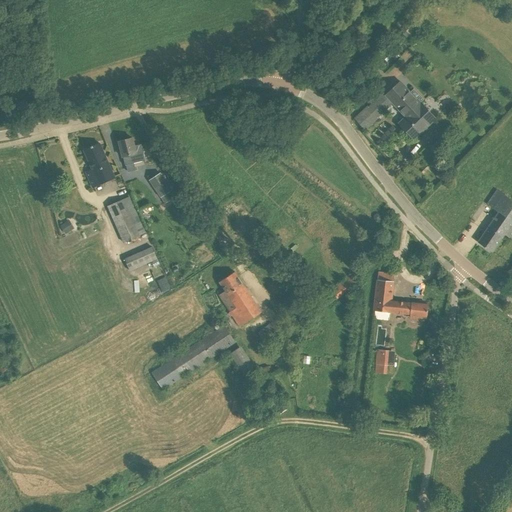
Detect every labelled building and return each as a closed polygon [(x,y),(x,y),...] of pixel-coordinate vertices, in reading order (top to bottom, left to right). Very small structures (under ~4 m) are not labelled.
[(404,62),(417,50),(414,46),(401,58),(404,62)] [(377,65),(369,73),(372,76),(380,68),(377,65)] [(400,82),(386,96),(406,117),(398,124),(413,138),(434,118),(421,104),(424,101),(414,90),(411,93),(400,82)] [(368,108),(356,121),(364,129),(377,116),(368,108)] [(142,144),(135,146),(133,138),(119,141),(125,165),(146,160),(142,144)] [(104,154),(99,143),(86,149),(91,162),(92,162),(95,167),(85,171),(93,187),(114,177),(104,154)] [(161,174),(150,182),(164,202),(175,195),(161,174)] [(511,239),(511,238),(511,199),(498,189),(488,205),(499,213),(478,242),(492,252),(505,234),(511,239)] [(128,197),(107,206),(124,243),(145,232),(128,197)] [(258,232),(256,211),(247,212),(246,205),(236,206),(238,221),(233,222),(234,235),(258,232)] [(69,220),(60,226),(66,234),(74,228),(69,220)] [(152,246),(125,259),(130,271),(157,259),(152,246)] [(152,270),(155,278),(165,274),(161,265),(152,270)] [(139,276),(143,285),(155,280),(150,271),(139,276)] [(235,272),(220,282),(226,291),(219,295),(240,326),(261,312),(235,272)] [(428,304),(392,300),(395,273),(379,272),(374,311),(427,317),(428,304)] [(359,283),(352,274),(331,290),(337,299),(359,283)] [(158,281),(164,292),(172,289),(167,277),(158,281)] [(272,323),(258,333),(265,342),(279,332),(272,323)] [(235,342),(225,325),(171,360),(171,361),(152,373),(163,390),(182,377),(235,342)] [(240,346),(229,355),(244,374),(242,374),(246,381),(271,373),(269,365),(256,370),(253,367),(255,366),(240,346)] [(387,365),(392,365),(394,352),(376,350),(376,364),(375,373),(387,373),(387,365)]
